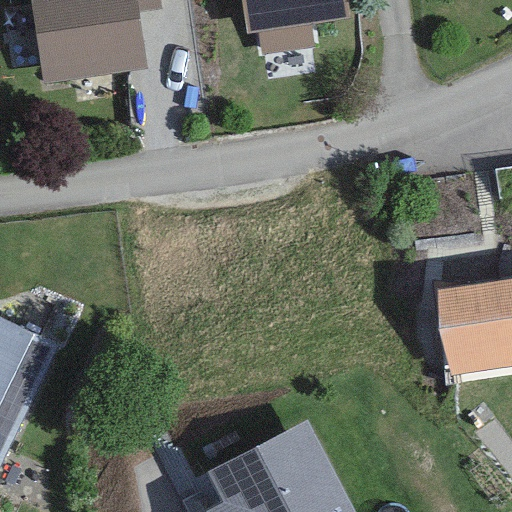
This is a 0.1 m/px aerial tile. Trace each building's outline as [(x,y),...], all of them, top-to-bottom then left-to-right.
[(156,10),(154,0),(30,0),(45,87),(149,70),(139,12),(156,10)] [(242,0),(248,39),(260,37),(262,54),(313,47),(310,26),(349,21),(345,0),(242,0)] [(511,288),(443,295),(451,376),(511,370),(511,288)] [(0,462),(55,352),(0,324),(0,462)] [(351,511),(304,420),(218,465),(234,495),(215,505),(218,511),(351,511)]
